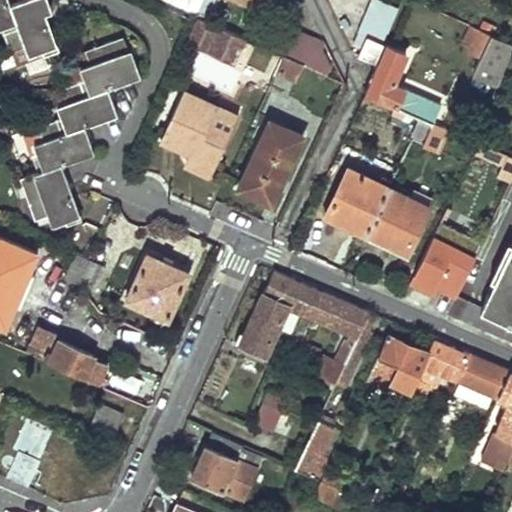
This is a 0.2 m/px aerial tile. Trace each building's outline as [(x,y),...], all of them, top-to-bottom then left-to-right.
[(17,22),(11,3),(9,0),(0,0),(0,27),(3,27),(17,22)] [(17,22),(3,27),(12,52),(27,48),(29,55),(42,50),(44,56),(60,51),(42,0),(18,0),(11,3),(17,22)] [(186,0),(184,6),(199,12),(203,0),(186,0)] [(203,0),(199,12),(213,19),(221,0),(240,0),(256,7),(259,0),(203,0)] [(391,0),(370,0),(358,26),(368,31),(383,38),(399,3),(391,0)] [(245,35),(198,14),(188,36),(236,57),(245,35)] [(309,33),(268,16),(259,38),(299,56),(309,33)] [(496,83),(510,39),(472,27),(458,71),(496,83)] [(383,38),(368,31),(360,50),(376,57),(385,38),(383,38)] [(88,81),(95,78),(99,87),(107,84),(141,71),(131,44),(128,45),(123,32),(84,47),(90,65),(84,68),(88,81)] [(380,96),(386,99),(408,49),(386,40),(366,89),(380,96)] [(200,56),(191,72),(226,92),(235,77),(200,56)] [(276,78),(299,79),(300,58),(278,56),(276,78)] [(63,127),(70,124),(72,129),(86,124),(118,112),(107,84),(99,87),(95,78),(88,81),(59,91),(66,111),(59,114),(63,127)] [(434,119),(443,123),(446,118),(438,114),(443,102),(405,85),(397,103),(434,119)] [(213,172),(240,111),(185,86),(162,136),(196,151),(191,162),(213,172)] [(425,142),(434,119),(397,103),(386,99),(380,96),(371,114),(381,118),(379,122),(425,142)] [(241,190),(276,204),(306,134),(273,119),(241,190)] [(39,165),(42,175),(64,167),(97,155),(86,124),(72,129),(70,124),(63,127),(42,134),(47,147),(40,150),(44,163),(39,165)] [(476,148),(484,151),(488,142),(480,139),(476,148)] [(511,171),(511,154),(502,174),(509,178),(511,171)] [(326,209),(370,229),(392,181),(349,162),(326,209)] [(73,226),(85,222),(64,167),(42,175),(27,181),(42,220),(55,215),(57,222),(69,217),(73,226)] [(392,181),(370,229),(410,248),(432,199),(392,181)] [(440,285),(458,295),(477,255),(434,234),(411,281),(436,294),(440,285)] [(0,235),(0,280),(23,291),(39,252),(0,235)] [(511,245),(483,308),(511,320),(511,245)] [(191,272),(149,253),(128,298),(170,317),(191,272)] [(104,265),(91,259),(80,284),(93,290),(104,265)] [(288,306),(317,318),(329,292),(276,269),(263,295),(288,306)] [(0,323),(7,326),(23,291),(0,280),(0,323)] [(335,365),(344,369),(371,310),(329,292),(317,318),(349,332),(335,365)] [(288,306),(263,295),(242,343),(267,354),(288,306)] [(25,351),(103,385),(106,378),(103,377),(109,363),(96,357),(97,354),(60,337),(57,343),(33,333),(25,351)] [(418,376),(429,351),(389,333),(368,378),(392,389),(395,382),(412,390),(418,376)] [(459,378),(470,352),(435,338),(429,351),(418,376),(429,381),(436,368),(459,378)] [(501,395),(511,370),(470,352),(459,378),(501,395)] [(507,460),(511,447),(511,370),(501,395),(511,398),(511,399),(484,460),(503,469),(507,460)] [(488,405),(492,395),(459,381),(454,391),(488,405)] [(254,422),(288,435),(300,404),(266,391),(254,422)] [(100,401),(87,431),(111,442),(125,412),(100,401)] [(335,425),(320,418),(297,466),(322,477),(330,461),(332,456),(323,452),(335,425)] [(243,496),(263,451),(215,429),(208,445),(206,443),(192,474),(243,496)] [(22,432),(20,432),(19,432),(18,433),(17,434),(16,435),(16,436),(16,438),(17,439),(18,440),(19,441),(21,441),(22,441),(23,440),(24,439),(25,438),(25,436),(25,435),(24,434),(23,433),(22,432)] [(35,437),(34,436),(32,437),(31,437),(30,438),(29,440),(29,441),(29,443),(30,444),(31,445),(32,445),(34,446),(35,445),(37,445),(38,444),(38,442),(38,441),(38,440),(37,438),(36,437),(35,437)] [(22,450),(10,475),(30,483),(41,458),(22,450)] [(349,470),(330,461),(322,477),(341,485),(349,470)] [(332,503),(341,485),(322,477),(314,494),(332,503)] [(355,483),(348,479),(345,487),(352,490),(355,483)] [(208,511),(176,498),(169,511),(208,511)]
